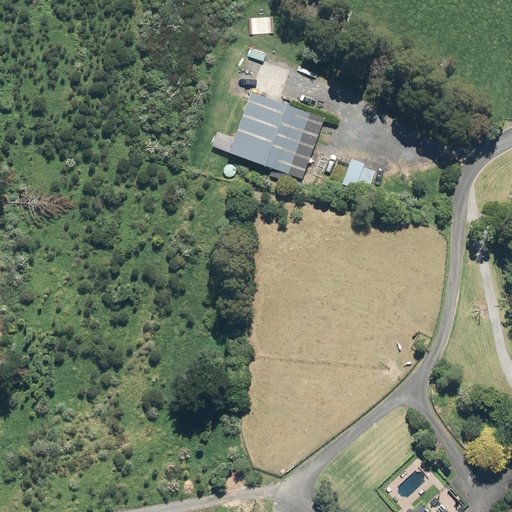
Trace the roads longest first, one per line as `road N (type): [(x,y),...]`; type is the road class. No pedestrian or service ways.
road 1 (residential): [(290,488),(420,379),(449,316),(466,173),(511,138)]
road 2 (track): [(160,511),(290,488)]
